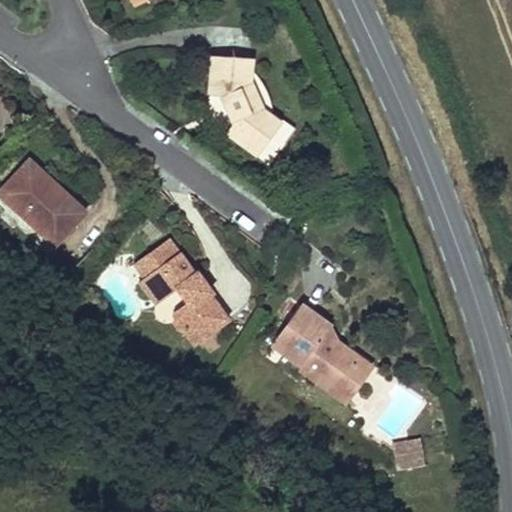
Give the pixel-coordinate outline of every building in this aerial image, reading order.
[(217,58),(213,99),(224,100),(233,127),(226,137),(256,160),(279,130),(262,115),(251,82),(253,63),(217,58)] [(83,202),(23,155),(0,185),(0,195),(55,238),(83,202)] [(143,275),(158,301),(181,288),(190,302),(177,310),(174,321),(186,341),(221,322),(204,293),(201,292),(191,273),(192,272),(171,235),(151,247),(161,265),(143,275)] [(151,247),(133,257),(143,275),(161,265),(151,247)] [(111,295),(92,280),(79,297),(99,312),(111,295)] [(295,377),(292,381),(309,394),(314,387),(333,403),(350,397),(345,370),(331,359),(329,361),(315,350),(323,341),(293,317),(265,353),(295,377)] [(338,416),(363,384),(345,370),(350,397),(333,403),(314,387),(309,394),(338,416)] [(418,450),(391,461),(397,479),(425,469),(418,450)]
